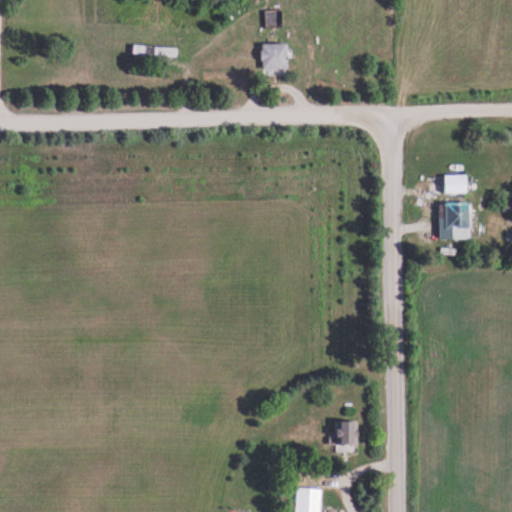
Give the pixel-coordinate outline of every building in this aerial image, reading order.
[(262,69),(289,69),(289,44),(262,44),(262,69)] [(468,175),(446,175),(446,194),(468,194),(468,175)] [(473,203),(440,203),(440,240),(473,240),(473,203)] [(337,445),(359,445),(359,422),(337,422),(337,445)] [(296,511),(321,511),(322,490),(297,489),(296,511)]
